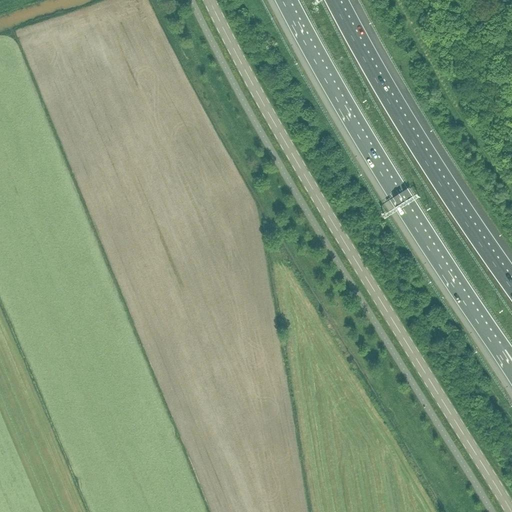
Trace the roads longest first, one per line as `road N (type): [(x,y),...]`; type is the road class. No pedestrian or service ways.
road 1 (tertiary): [(511,510),(291,154),(209,0)]
road 2 (motorway): [(286,0),(355,125),(502,351)]
road 3 (motorway): [(511,288),(332,0)]
